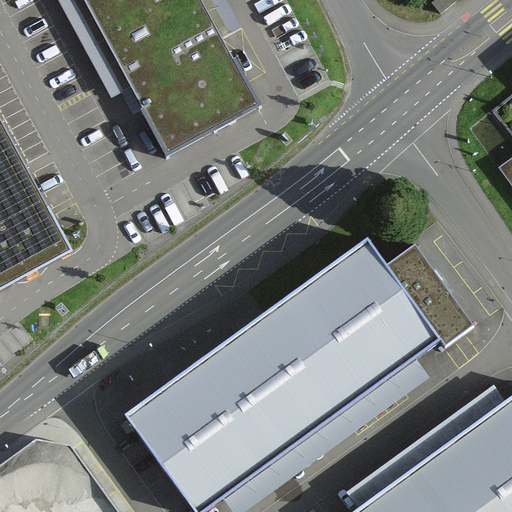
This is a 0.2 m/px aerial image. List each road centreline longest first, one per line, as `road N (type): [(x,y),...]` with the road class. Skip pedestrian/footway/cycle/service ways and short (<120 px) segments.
road 1 (tertiary): [(398,113),(0,417)]
road 2 (residential): [(398,113),(511,286)]
road 3 (tertiary): [(511,16),(398,113)]
road 4 (residential): [(342,0),(398,113)]
